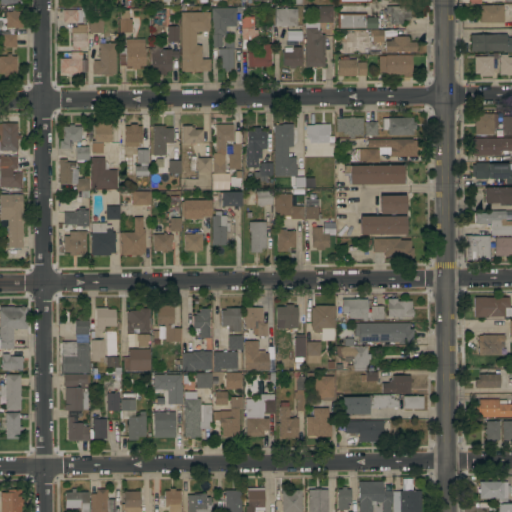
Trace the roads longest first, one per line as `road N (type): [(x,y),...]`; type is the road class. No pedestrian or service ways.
road 1 (residential): [(511,458),(0,465)]
road 2 (residential): [(511,93),(0,99)]
road 3 (residential): [(0,281),(511,276)]
road 4 (tertiary): [(443,0),(446,511)]
road 5 (residential): [(42,0),(43,511)]
